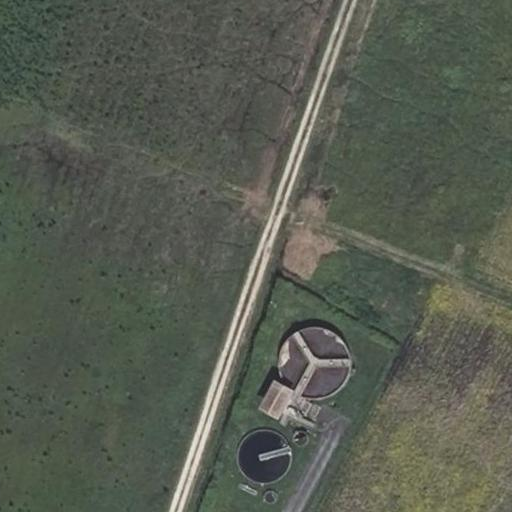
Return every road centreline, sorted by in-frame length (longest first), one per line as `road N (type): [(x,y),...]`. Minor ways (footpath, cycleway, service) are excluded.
road 1 (track): [(173,511),(275,219),(315,220),(511,299)]
road 2 (track): [(275,219),(348,0)]
